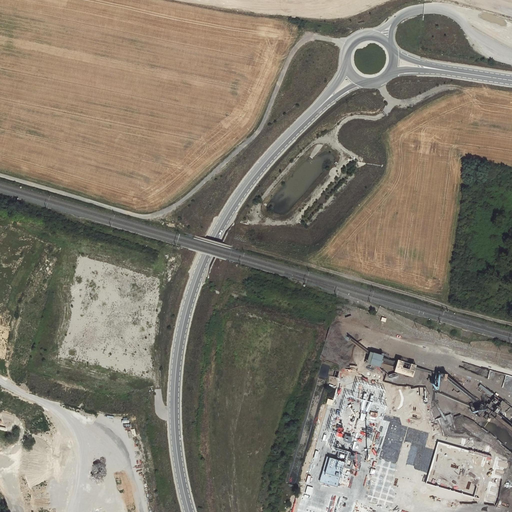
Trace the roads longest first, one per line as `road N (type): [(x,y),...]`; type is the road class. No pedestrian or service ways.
road 1 (track): [(0,175),(142,217),(163,211),(259,128),(294,42),(313,34),(350,46)]
road 2 (secondary): [(189,511),(174,374),(195,286),(232,207),(311,116)]
road 3 (unknown): [(369,402),(380,438),(494,511)]
road 4 (track): [(375,284),(511,324)]
road 5 (unclassified): [(402,16),(439,8),(511,47)]
